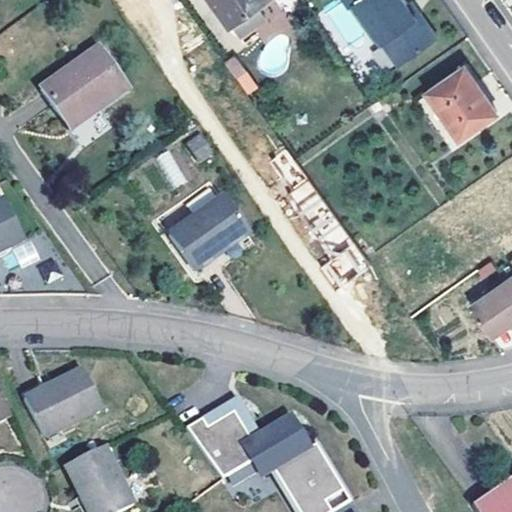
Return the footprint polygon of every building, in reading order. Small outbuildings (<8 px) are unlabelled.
[(210,0),(228,25),(255,5),(261,0),(210,0)] [(391,0),(349,0),(352,3),(355,0),(367,17),(391,0)] [(418,15),(409,2),(407,0),(391,0),(367,17),(399,63),(439,35),(422,12),(418,15)] [(422,12),(413,0),(410,0),(409,2),(418,15),(422,12)] [(255,5),(228,25),(237,36),(264,17),(255,5)] [(126,89),(99,52),(43,91),(67,124),(96,102),(101,108),(126,89)] [(245,95),(256,89),(237,55),(226,62),(245,95)] [(496,112),(463,64),(426,91),(459,138),(496,112)] [(203,137),(191,146),(202,162),(215,154),(203,137)] [(171,149),(157,155),(172,189),(186,182),(171,149)] [(244,229),(223,199),(171,236),(196,272),(220,256),(215,249),(244,229)] [(0,258),(28,244),(6,202),(0,205),(0,258)] [(501,322),(504,326),(511,320),(511,275),(467,307),(485,333),(501,322)] [(501,322),(485,333),(488,338),(504,326),(501,322)] [(102,410),(82,373),(24,401),(45,440),(102,410)] [(0,422),(10,418),(0,397),(0,422)] [(202,421),(186,430),(222,481),(254,462),(264,478),(275,472),(298,511),(336,511),(349,504),(316,447),(308,451),(289,419),(260,437),(254,428),(245,433),(234,413),(207,429),(202,421)] [(124,511),(134,507),(104,449),(65,469),(86,511),(124,511)] [(511,511),(511,477),(468,508),(470,511),(511,511)]
